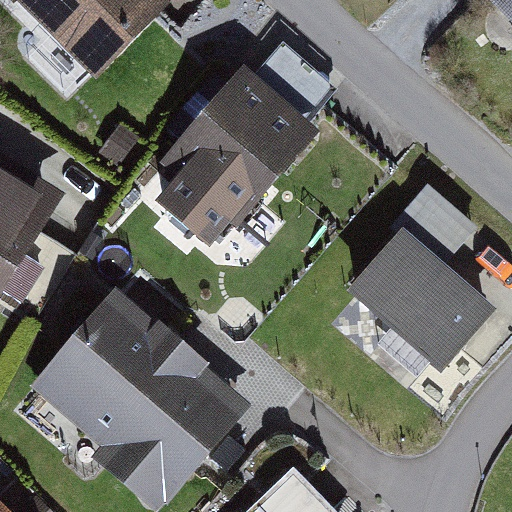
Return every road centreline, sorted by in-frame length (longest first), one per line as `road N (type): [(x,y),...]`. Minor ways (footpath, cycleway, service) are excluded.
road 1 (residential): [(312,0),(511,188)]
road 2 (residential): [(444,511),(448,484),(486,417),(511,390)]
